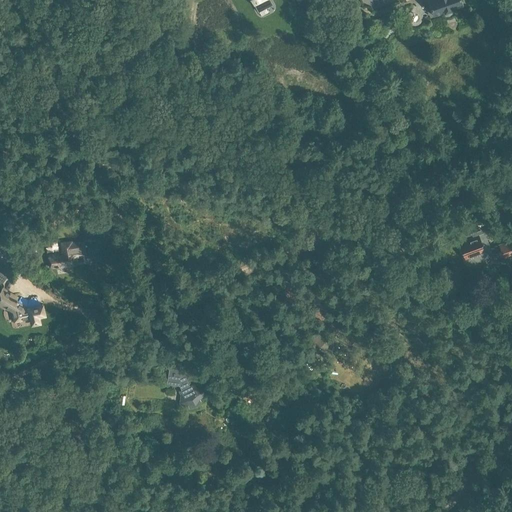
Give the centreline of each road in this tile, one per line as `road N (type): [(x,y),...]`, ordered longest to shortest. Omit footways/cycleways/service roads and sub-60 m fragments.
road 1 (track): [(0,385),(102,331),(326,234)]
road 2 (track): [(326,234),(0,136)]
road 3 (track): [(511,352),(326,234)]
road 4 (track): [(511,163),(326,234)]
